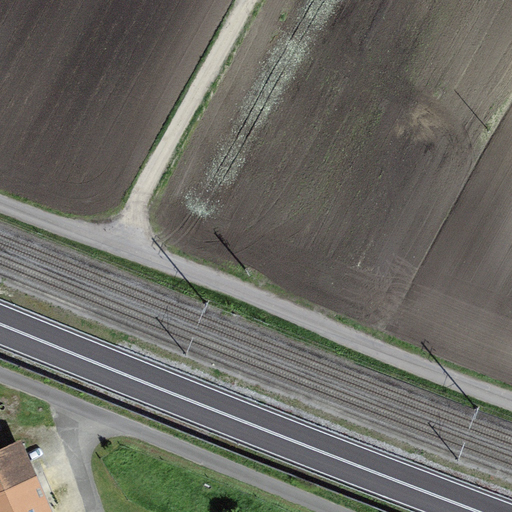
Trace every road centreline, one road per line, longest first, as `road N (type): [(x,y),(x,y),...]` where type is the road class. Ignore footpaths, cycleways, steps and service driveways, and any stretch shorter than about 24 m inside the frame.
road 1 (unclassified): [(0,201),(511,401)]
road 2 (trunk): [(478,511),(0,323)]
road 3 (track): [(125,249),(145,184),(246,0)]
road 4 (track): [(80,407),(337,511)]
